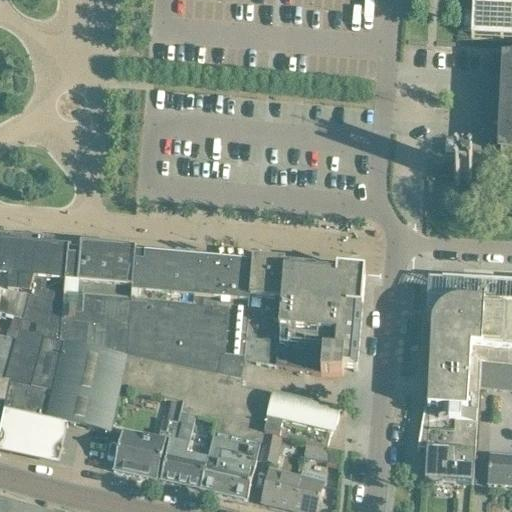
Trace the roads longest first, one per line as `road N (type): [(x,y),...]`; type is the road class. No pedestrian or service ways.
road 1 (residential): [(372,511),(400,247)]
road 2 (residential): [(151,511),(0,478)]
